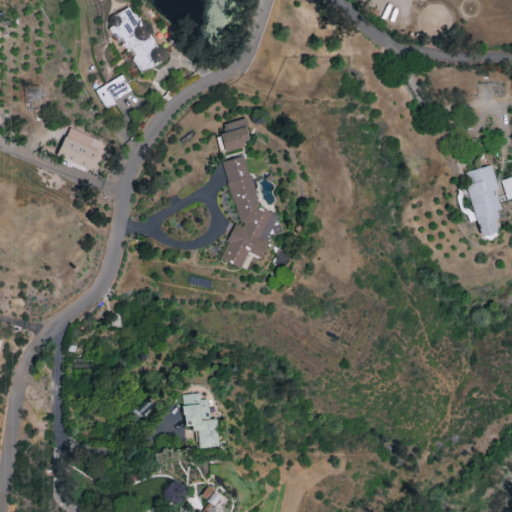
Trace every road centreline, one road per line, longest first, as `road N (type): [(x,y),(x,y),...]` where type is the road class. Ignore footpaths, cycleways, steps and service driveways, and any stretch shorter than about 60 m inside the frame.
road 1 (residential): [(0,511),(25,368),(106,288),(154,133),(173,106),(247,63),(263,0)]
road 2 (residential): [(511,58),(412,52),(387,43),(334,0)]
